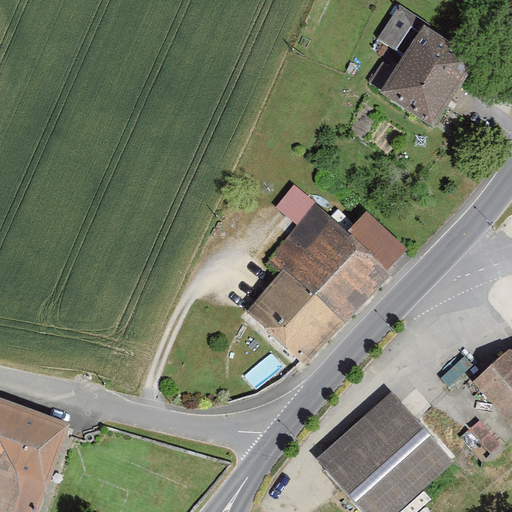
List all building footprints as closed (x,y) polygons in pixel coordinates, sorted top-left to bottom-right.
[(384,96),(382,99),(434,134),(478,66),(430,33),(433,28),(400,7),(378,42),(405,58),(398,72),(383,63),(370,87),(384,96)] [(390,275),(408,254),(368,217),(348,238),(295,187),(277,209),(298,226),(267,265),(280,277),(248,316),(305,371),(393,278),(390,275)] [(511,353),(475,387),(511,428),(511,353)] [(319,464),(361,511),(402,511),(453,466),(391,396),(319,464)] [(41,511),(71,429),(0,403),(0,511),(41,511)]
